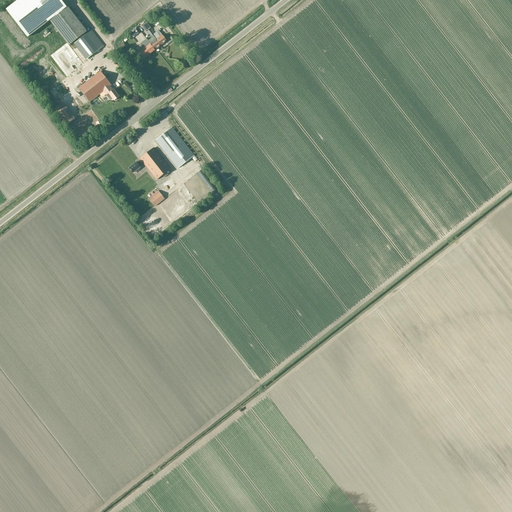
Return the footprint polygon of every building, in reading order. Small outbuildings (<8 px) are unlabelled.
[(60,0),(18,0),(7,9),(28,37),(50,20),(67,8),(60,0)] [(79,40),(74,44),(86,59),(103,46),(91,31),(86,34),(85,33),(86,32),(67,8),(50,20),(56,27),(54,29),(57,32),(59,31),(70,45),(77,39),(79,40)] [(137,35),(140,32),(141,32),(136,27),(128,33),(131,36),(135,33),(137,35)] [(156,40),(161,46),(166,41),(158,30),(156,32),(160,37),(156,40)] [(156,40),(152,34),(150,36),(154,41),(150,44),(155,50),(161,46),(156,40)] [(155,50),(150,44),(146,39),(144,41),(148,46),(144,49),(149,55),(155,50)] [(124,50),(128,47),(124,42),(120,45),(120,46),(119,48),(120,49),(121,48),(124,50)] [(149,55),(144,49),(140,44),(138,45),(142,50),(139,53),(143,59),(149,55)] [(114,101),(119,97),(113,90),(109,86),(111,85),(100,71),(79,88),(90,102),(103,91),(106,95),(106,96),(109,100),(111,98),(114,101)] [(75,119),(62,103),(53,110),(66,126),(75,119)] [(177,169),(194,156),(172,127),(155,140),(177,169)] [(156,180),(170,169),(153,148),(139,159),(140,160),(136,163),(136,162),(129,168),(133,173),(140,168),(139,167),(143,164),(156,180)] [(167,189),(172,185),(169,180),(164,185),(167,189)] [(155,207),(165,199),(158,190),(148,198),(155,207)]
